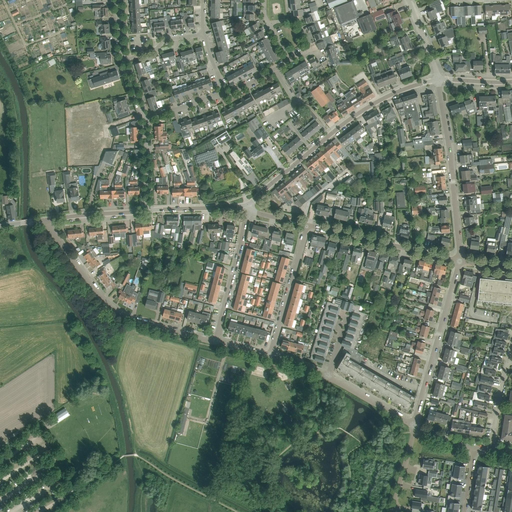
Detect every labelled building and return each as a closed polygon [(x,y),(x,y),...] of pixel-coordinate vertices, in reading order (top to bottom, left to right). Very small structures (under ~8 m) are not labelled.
[(326,0),(330,9),(334,7),(347,1),(346,0),(326,0)] [(357,19),(364,17),(362,12),(358,13),(353,0),(350,0),(347,1),(334,7),(341,26),(356,20),(357,19)] [(367,0),(371,8),(377,6),(374,0),(367,0)] [(442,3),(440,0),(437,0),(428,4),(430,8),(442,3)] [(252,3),(245,2),(245,8),(248,8),(248,11),(255,12),(255,11),(256,11),(256,8),(255,8),(255,5),(252,5),(252,3)] [(443,3),(433,7),(434,10),(428,12),(431,20),(437,18),(436,14),(443,11),(443,10),(446,9),(443,3)] [(93,11),(98,10),(99,10),(100,17),(108,17),(108,8),(105,8),(105,4),(93,5),(93,11)] [(471,8),(471,16),(471,25),(476,25),(475,19),(475,20),(474,16),(481,15),(481,11),(481,6),(478,6),(478,5),(476,5),(476,6),(474,6),(474,8),(471,8)] [(453,7),(451,7),(451,12),(451,17),(457,16),(458,16),(458,20),(457,20),(457,25),(458,25),(461,25),(462,25),(461,8),(458,8),(458,7),(455,7),(455,6),(453,6),(453,7)] [(464,8),(461,8),(462,25),(466,25),(466,20),(465,20),(464,16),(465,16),(471,16),(471,8),(471,6),(468,6),(466,6),(467,6),(464,6),(464,8)] [(252,14),(252,12),(248,11),(244,11),(244,17),(247,17),(247,21),(254,21),(254,14),(252,14)] [(394,11),(386,15),(387,19),(388,18),(392,17),(394,22),(390,24),(389,24),(391,27),(392,32),(401,28),(400,24),(402,23),(401,20),(399,14),(396,15),(394,11)] [(312,12),(306,15),(307,17),(305,18),(307,24),(309,24),(314,22),(316,21),(313,12),(312,13),(312,12)] [(184,16),(185,23),(188,23),(189,28),(191,28),(195,28),(194,18),(190,18),(190,15),(188,15),(187,13),(184,13),(184,16)] [(357,19),(363,34),(377,29),(371,14),(364,17),(357,19)] [(159,18),(159,19),(160,32),(164,32),(164,31),(166,31),(165,26),(168,25),(167,18),(167,15),(164,16),(164,18),(159,18)] [(176,20),(177,30),(181,30),(181,29),(183,29),(182,24),(185,23),(184,16),(176,17),(176,20)] [(167,18),(168,25),(171,25),(172,30),(174,30),(174,31),(177,30),(176,20),(173,20),(172,17),(167,18)] [(157,33),(160,32),(159,19),(150,20),(151,23),(151,27),(154,27),(155,32),(157,32),(157,33)] [(311,33),(315,32),(320,29),(318,22),(320,21),(319,20),(314,22),(309,24),(310,26),(308,27),(311,33)] [(100,27),(100,34),(110,33),(109,24),(103,25),(103,22),(96,22),(97,27),(100,27)] [(246,26),(251,34),(258,30),(259,29),(256,23),(254,25),(252,22),(246,26)] [(438,24),(433,26),(436,34),(442,31),(443,34),(454,30),(453,28),(448,30),(448,29),(446,30),(443,22),(440,23),(438,24)] [(318,40),(324,38),(327,37),(325,31),(327,30),(326,27),(320,29),(315,32),(316,34),(314,35),(316,41),(318,40)] [(479,35),(487,34),(487,27),(478,28),(479,35)] [(257,37),(258,40),(261,39),(265,36),(262,31),(259,32),(258,30),(251,34),(249,35),(252,40),(257,37)] [(444,37),(438,39),(442,47),(446,46),(449,45),(447,40),(456,36),(454,30),(443,34),(444,37)] [(397,36),(390,39),(391,42),(395,40),(396,44),(397,47),(399,46),(402,45),(410,42),(409,39),(408,36),(402,38),(399,39),(398,39),(397,36)] [(101,50),(102,50),(111,49),(110,40),(107,40),(107,37),(101,38),(101,44),(100,44),(99,45),(99,46),(99,47),(99,48),(100,49),(101,50)] [(258,49),(259,49),(270,43),(267,38),(262,41),(261,39),(258,40),(255,42),(256,44),(259,43),(260,45),(257,46),(258,49)] [(319,50),(326,47),(324,41),(325,41),(324,38),(318,40),(319,43),(317,44),(319,50)] [(256,44),(255,42),(246,47),(247,50),(257,45),(256,44)] [(410,42),(402,45),(404,51),(408,49),(412,47),(410,42)] [(270,43),(259,49),(262,54),(264,53),(272,49),(270,46),(271,45),(270,43)] [(326,47),(327,50),(324,51),(326,56),(336,53),(337,52),(340,52),(338,48),(336,49),(334,44),(326,47)] [(196,52),(198,59),(201,58),(200,55),(204,54),(202,47),(196,49),(196,52)] [(264,53),(267,58),(276,54),(275,51),(273,52),(272,49),(264,53)] [(187,51),(190,62),(196,60),(196,59),(198,59),(196,52),(194,53),(193,50),(187,51)] [(181,53),(182,60),(183,60),(183,62),(180,62),(182,69),(185,68),(184,63),(187,62),(188,65),(190,65),(190,62),(187,51),(184,52),(183,51),(181,52),(181,53)] [(174,52),(168,53),(171,64),(174,63),(175,62),(174,59),(176,59),(176,58),(176,57),(174,52)] [(324,62),(327,68),(331,65),(331,66),(340,62),(337,55),(340,53),(340,52),(337,52),(336,53),(326,56),(328,61),(324,63),(324,62)] [(94,53),(90,54),(91,59),(94,58),(94,56),(96,56),(97,59),(97,58),(101,58),(101,65),(104,64),(109,64),(109,63),(112,63),(111,55),(108,55),(105,56),(105,53),(100,53),(96,53),(94,53)] [(163,58),(160,59),(161,62),(164,71),(164,70),(167,70),(167,69),(166,66),(166,65),(168,65),(171,64),(168,53),(162,55),(163,58)] [(470,63),(470,68),(474,68),(474,70),(483,70),(482,61),(475,61),(475,53),(470,53),(470,55),(469,55),(469,62),(470,63)] [(279,59),(276,54),(267,58),(270,64),(279,59)] [(470,72),(470,68),(470,63),(468,61),(462,61),(462,55),(453,55),(453,64),(456,64),(456,72),(470,72)] [(318,68),(321,66),(317,60),(316,61),(313,57),(311,58),(311,59),(309,60),(313,68),(316,66),(318,68)] [(399,63),(397,58),(391,60),(393,66),(396,64),(401,79),(412,75),(409,66),(402,69),(399,63)] [(135,64),(137,70),(147,67),(148,66),(147,62),(145,63),(145,61),(142,62),(135,64)] [(301,65),(305,72),(311,69),(306,61),(301,65)] [(259,64),(259,63),(256,65),(259,70),(265,67),(262,62),(259,64)] [(248,66),(252,73),(257,71),(253,63),(248,66)] [(296,68),(300,75),(302,78),(307,75),(305,72),(301,65),(296,68)] [(244,68),(248,76),(252,73),(248,66),(244,68)] [(143,78),(150,75),(147,67),(137,70),(137,71),(138,73),(139,76),(142,75),(143,78)] [(234,70),(236,73),(240,80),(244,78),(240,71),(239,68),(234,70)] [(240,71),(244,78),(248,76),(244,68),(240,71)] [(290,71),(295,79),(300,75),(296,68),(290,71)] [(117,70),(93,79),(96,87),(120,79),(117,70)] [(297,81),(295,79),(290,71),(285,74),(288,78),(286,80),(290,86),(292,85),(291,84),(297,81)] [(382,77),(385,85),(391,83),(388,75),(386,72),(384,73),(385,76),(382,77)] [(231,75),(235,83),(240,80),(236,73),(231,75)] [(379,88),(385,85),(382,77),(380,73),(375,75),(376,76),(376,78),(376,79),(379,88)] [(388,75),(391,83),(397,81),(394,73),(388,75)] [(141,82),(143,87),(153,84),(150,76),(150,75),(143,78),(144,81),(141,82)] [(231,85),(235,83),(231,75),(227,78),(231,85)] [(336,75),(330,79),(333,84),(340,80),(336,75)] [(201,81),(204,90),(207,89),(207,91),(209,90),(206,80),(201,81)] [(363,94),(362,95),(364,98),(365,97),(367,101),(375,96),(371,89),(366,92),(363,87),(368,85),(365,80),(357,85),(363,94)] [(192,85),(195,93),(197,92),(198,94),(200,93),(196,83),(192,85)] [(272,84),(277,94),(280,92),(281,93),(283,92),(278,83),(275,85),(274,83),(272,84)] [(148,92),(149,95),(156,93),(155,90),(152,91),(150,85),(153,84),(143,87),(145,93),(148,92)] [(268,88),(273,98),(275,96),(275,95),(277,94),(272,84),(271,85),(271,87),(268,88)] [(183,88),(186,96),(188,95),(189,97),(191,97),(187,86),(183,88)] [(332,104),(325,95),(326,95),(319,86),(311,92),(322,107),(326,104),(331,110),(327,113),(328,114),(323,118),(327,123),(332,120),(334,122),(339,118),(337,115),(338,115),(336,112),(337,111),(332,104)] [(180,100),(182,100),(177,88),(175,88),(176,90),(173,91),(176,99),(179,98),(180,100)] [(263,89),(268,99),(271,97),(272,99),(273,98),(268,88),(265,90),(265,89),(263,90),(263,89)] [(257,91),(263,100),(265,99),(266,100),(268,99),(263,89),(260,91),(259,90),(257,91)] [(260,102),(263,100),(257,91),(256,92),(256,93),(253,95),(258,104),(260,103),(260,102)] [(499,105),(499,109),(499,115),(500,122),(503,122),(502,105),(503,105),(503,103),(506,103),(506,107),(511,106),(510,103),(510,91),(501,91),(502,98),(498,98),(498,103),(499,105)] [(325,95),(332,104),(335,101),(329,92),(326,95),(325,95)] [(348,98),(351,102),(355,109),(362,105),(360,101),(358,102),(356,99),(354,95),(352,92),(350,93),(351,96),(348,98)] [(147,99),(149,105),(156,102),(154,96),(157,96),(156,93),(149,95),(150,98),(147,99)] [(406,113),(407,119),(408,120),(411,130),(416,128),(414,122),(420,120),(415,102),(419,101),(417,93),(403,98),(405,106),(406,113)] [(424,103),(426,103),(435,101),(434,93),(422,95),(423,100),(424,103)] [(248,99),(252,106),(256,104),(251,94),(249,95),(250,97),(248,99)] [(360,101),(362,105),(367,101),(365,97),(364,98),(362,95),(356,99),(358,102),(360,101)] [(495,96),(487,97),(488,106),(488,111),(496,111),(496,109),(495,101),(495,96)] [(346,109),(348,113),(355,109),(351,102),(349,103),(344,97),(341,98),(343,101),(346,105),(347,108),(346,109)] [(487,97),(479,97),(480,102),(480,110),(484,110),(484,112),(488,112),(488,111),(488,106),(487,97)] [(115,110),(116,110),(128,105),(126,99),(121,101),(120,98),(113,100),(115,106),(114,106),(115,110)] [(242,99),(248,109),(252,106),(248,99),(245,100),(244,98),(242,99)] [(404,106),(405,106),(403,98),(394,100),(397,108),(399,114),(400,114),(401,116),(405,115),(404,111),(403,106),(404,106)] [(239,103),(243,111),(248,109),(242,99),(241,100),(242,102),(239,103)] [(464,102),(464,104),(466,109),(468,115),(471,114),(469,111),(474,109),(471,100),(464,102)] [(156,102),(149,105),(151,110),(158,108),(158,107),(162,106),(160,101),(156,102)] [(343,117),(348,113),(346,109),(347,108),(346,105),(343,101),(337,105),(339,109),(339,110),(343,117)] [(426,103),(427,108),(427,109),(436,108),(435,101),(426,103)] [(234,104),(239,113),(243,111),(239,103),(237,105),(236,103),(234,104)] [(231,108),(235,116),(239,113),(234,104),(232,105),(233,107),(231,108)] [(461,111),(466,109),(464,104),(459,106),(458,104),(450,107),(452,115),(461,112),(461,111)] [(129,105),(128,105),(116,110),(117,114),(119,119),(125,116),(124,113),(130,110),(129,108),(130,107),(129,105)] [(225,108),(231,118),(235,116),(231,108),(228,109),(227,107),(225,108)] [(393,119),(397,117),(391,107),(389,109),(388,108),(385,109),(386,110),(383,112),(386,118),(385,119),(388,123),(394,120),(393,119)] [(429,116),(437,114),(436,108),(427,110),(427,109),(427,108),(425,108),(424,107),(421,108),(423,118),(429,117),(429,116)] [(226,120),(231,118),(225,108),(224,109),(225,111),(222,113),(226,120)] [(317,118),(310,109),(308,111),(315,120),(317,118)] [(377,110),(370,114),(372,118),(374,117),(376,121),(376,125),(381,124),(379,119),(381,117),(377,110)] [(216,111),(214,112),(217,122),(222,121),(219,112),(216,113),(216,111)] [(298,119),(299,118),(302,121),(305,119),(300,113),(296,116),(298,119)] [(207,114),(204,115),(208,125),(213,124),(210,115),(207,116),(207,114)] [(372,118),(370,114),(364,117),(369,125),(370,127),(372,126),(372,127),(374,126),(376,129),(368,132),(371,138),(379,137),(377,129),(376,125),(376,121),(374,117),(372,118)] [(254,132),(256,135),(259,139),(262,137),(264,140),(269,136),(256,117),(248,123),(254,132)] [(190,132),(195,130),(192,122),(191,119),(188,120),(187,118),(185,119),(190,132)] [(181,123),(178,124),(181,132),(182,136),(190,133),(190,132),(185,119),(183,120),(184,122),(181,122),(181,123)] [(311,126),(316,132),(321,127),(316,122),(315,123),(312,120),(309,123),(311,126)] [(309,123),(304,127),(311,136),(316,132),(311,126),(309,123)] [(155,127),(155,133),(163,133),(163,127),(164,127),(164,124),(159,124),(159,126),(155,127)] [(355,128),(360,135),(365,131),(360,124),(355,128)] [(130,128),(127,128),(127,135),(131,134),(138,134),(137,127),(134,127),(134,126),(130,126),(130,128)] [(110,129),(113,136),(119,133),(116,127),(110,129)] [(306,140),(311,136),(304,127),(299,131),(306,140)] [(350,132),(357,141),(362,138),(360,135),(355,128),(350,132)] [(439,134),(438,128),(431,129),(427,130),(428,136),(432,136),(432,135),(439,134)] [(215,137),(216,138),(219,143),(220,145),(231,139),(226,130),(215,137)] [(350,132),(345,136),(350,143),(355,139),(350,132)] [(167,140),(167,133),(155,133),(156,140),(160,140),(160,143),(165,142),(164,140),(167,140)] [(350,143),(345,136),(340,140),(347,149),(349,147),(347,145),(350,143)] [(293,141),(298,147),(303,142),(298,137),(293,141)] [(214,146),(219,143),(216,138),(211,141),(214,146)] [(248,148),(244,151),(249,158),(252,156),(254,158),(257,156),(258,156),(261,154),(265,151),(261,145),(261,146),(256,139),(252,143),(256,149),(251,153),(250,151),(248,148)] [(464,149),(473,148),(471,139),(462,140),(464,149)] [(425,156),(428,156),(427,145),(433,144),(433,140),(423,141),(423,144),(424,157),(425,156)] [(288,145),(293,151),(298,147),(293,141),(288,145)] [(328,145),(339,158),(341,156),(340,154),(342,153),(339,149),(342,147),(338,142),(335,144),(332,141),(328,145)] [(288,155),(293,151),(288,145),(283,149),(288,155)] [(328,145),(325,148),(330,155),(332,154),(337,160),(339,158),(328,145)] [(434,146),(435,155),(442,155),(442,148),(439,148),(438,146),(434,146)] [(321,151),(332,164),(333,166),(335,165),(329,156),(330,155),(325,148),(321,151)] [(178,149),(173,151),(176,158),(181,156),(180,153),(178,149)] [(187,149),(180,149),(182,154),(183,153),(186,160),(190,158),(187,149)] [(216,149),(194,157),(197,167),(198,167),(200,166),(202,168),(205,168),(206,167),(207,166),(207,164),(212,162),(214,166),(212,166),(212,167),(211,168),(212,171),(213,171),(214,171),(216,175),(215,176),(215,177),(215,179),(216,180),(217,180),(228,177),(227,174),(229,173),(227,170),(226,170),(225,169),(225,168),(223,168),(222,165),(221,165),(219,160),(216,149)] [(113,150),(107,150),(102,159),(113,164),(115,161),(118,155),(119,150),(120,150),(113,150)] [(254,170),(244,157),(241,159),(234,151),(230,154),(236,162),(235,163),(241,170),(243,169),(248,175),(254,170)] [(323,161),(324,160),(329,166),(332,164),(321,151),(317,154),(323,161)] [(313,157),(324,171),(328,167),(323,161),(317,154),(313,157)] [(443,161),(442,155),(435,155),(436,165),(440,164),(440,161),(443,161)] [(465,155),(460,156),(461,164),(466,163),(469,163),(471,163),(471,166),(479,165),(480,165),(480,166),(488,165),(490,165),(493,164),(492,159),(489,159),(487,159),(479,160),(479,162),(473,162),(472,155),(468,155),(465,155)] [(315,168),(317,170),(319,168),(322,172),(324,171),(313,157),(309,161),(315,168)] [(315,171),(317,170),(315,168),(309,161),(305,164),(311,171),(316,177),(315,178),(317,181),(321,178),(315,171)] [(493,165),(490,166),(480,167),(480,174),(494,172),(493,165)] [(189,167),(192,177),(193,177),(196,176),(197,176),(193,166),(189,167)] [(303,166),(299,169),(306,177),(307,176),(312,181),(314,179),(309,173),(303,166)] [(163,167),(160,168),(160,169),(160,171),(163,178),(162,178),(163,179),(163,194),(169,194),(169,189),(168,186),(168,182),(166,182),(166,177),(165,176),(166,176),(165,174),(163,168),(163,167)] [(306,177),(299,169),(295,173),(306,186),(308,184),(304,179),(306,177)] [(462,175),(462,176),(462,177),(462,178),(463,180),(470,179),(470,182),(474,181),(477,181),(477,178),(477,176),(477,175),(474,175),(474,171),(470,171),(467,171),(462,171),(462,175)] [(55,172),(47,174),(49,185),(55,185),(54,178),(56,177),(55,172)] [(291,176),(297,183),(299,181),(304,187),(306,186),(295,173),(291,176)] [(134,180),(134,195),(140,194),(140,188),(143,188),(143,183),(143,174),(140,175),(140,182),(140,186),(138,187),(138,183),(137,183),(137,180),(134,180)] [(287,179),(298,192),(300,190),(295,184),(297,183),(291,176),(287,179)] [(350,176),(342,183),(352,185),(355,182),(351,177),(350,176)] [(115,190),(112,190),(113,198),(119,198),(119,184),(119,183),(120,179),(116,178),(115,181),(115,190)] [(178,182),(178,196),(186,196),(185,188),(181,188),(180,185),(182,185),(181,178),(178,178),(178,182)] [(284,182),(289,189),(291,188),(296,194),(298,192),(287,179),(284,182)] [(466,184),(463,184),(464,193),(469,192),(476,192),(475,186),(474,181),(470,182),(466,182),(466,184)] [(280,185),(291,198),(293,197),(288,191),(289,189),(284,182),(280,185)] [(314,187),(318,192),(323,188),(319,183),(314,187)] [(74,188),(70,188),(71,194),(72,200),(79,199),(78,193),(78,187),(77,184),(73,184),(74,188)] [(278,191),(275,193),(279,198),(280,197),(281,197),(283,195),(286,198),(284,201),(285,203),(291,198),(280,185),(276,189),(278,191)] [(310,190),(314,195),(318,192),(314,187),(312,185),(308,188),(310,190)] [(63,189),(56,190),(58,202),(59,202),(59,203),(61,202),(65,201),(64,195),(63,189)] [(306,193),(310,199),(314,195),(310,190),(306,193)] [(405,207),(404,192),(396,193),(397,208),(405,207)] [(302,196),(306,202),(310,199),(306,193),(302,196)] [(440,194),(432,194),(432,199),(432,201),(435,201),(437,201),(437,199),(439,199),(439,204),(442,204),(447,203),(447,196),(444,197),(441,197),(440,194)] [(302,205),(306,202),(302,196),(298,200),(302,205)] [(349,205),(356,206),(356,198),(346,196),(346,198),(351,199),(349,205)] [(464,203),(464,206),(477,204),(477,196),(467,197),(468,200),(465,200),(465,203),(464,203)] [(318,204),(316,213),(319,214),(319,215),(320,215),(322,215),(322,214),(324,206),(318,204)] [(412,206),(412,209),(413,214),(422,213),(422,207),(421,204),(418,204),(418,206),(412,206)] [(480,204),(477,204),(464,206),(464,208),(465,207),(466,211),(469,211),(469,214),(480,212),(480,204)] [(7,211),(8,214),(8,219),(15,218),(13,205),(7,206),(7,211)] [(324,206),(322,214),(329,216),(331,207),(324,206)] [(343,210),(341,219),(347,220),(348,215),(350,216),(351,211),(351,209),(343,207),(343,208),(343,210)] [(369,210),(369,209),(365,208),(364,209),(359,208),(358,212),(359,212),(358,220),(359,220),(359,221),(366,223),(369,210)] [(335,216),(334,217),(341,219),(343,210),(337,209),(336,209),(336,212),(335,216)] [(369,210),(366,223),(372,224),(374,219),(375,219),(376,214),(368,212),(369,210)] [(437,213),(439,213),(439,218),(440,218),(441,222),(446,222),(446,218),(448,218),(448,210),(441,210),(437,211),(437,213)] [(466,225),(471,224),(475,224),(474,220),(477,220),(477,214),(468,215),(468,218),(465,218),(466,225)] [(395,222),(395,217),(385,215),(383,222),(382,226),(391,228),(392,221),(395,222)] [(187,229),(192,229),(193,225),(193,217),(184,217),(184,225),(183,232),(186,232),(187,229)] [(193,225),(192,229),(192,231),(195,232),(196,229),(201,229),(201,225),(202,225),(202,217),(193,217),(193,225)] [(139,235),(143,235),(143,233),(143,224),(136,224),(136,227),(135,227),(135,229),(135,231),(139,231),(139,235)] [(214,239),(215,240),(217,240),(217,236),(220,236),(220,232),(223,232),(223,227),(219,227),(219,224),(214,224),(214,238),(213,238),(213,239),(214,239)] [(126,225),(119,226),(120,237),(125,237),(125,233),(127,233),(127,232),(128,232),(128,228),(127,228),(126,225)] [(233,238),(234,233),(235,226),(228,225),(227,229),(227,231),(225,231),(224,235),(226,235),(226,238),(229,238),(229,237),(233,238)] [(251,236),(258,238),(261,227),(254,225),(252,231),(249,231),(248,236),(251,237),(251,236)] [(119,226),(112,227),(113,229),(111,230),(112,234),(113,233),(113,234),(115,234),(115,237),(120,237),(119,226)] [(399,226),(398,234),(401,235),(400,238),(408,239),(410,228),(399,226)] [(510,228),(504,226),(503,230),(501,239),(507,240),(510,228)] [(258,238),(265,240),(266,236),(268,229),(261,227),(258,238)] [(96,228),(89,229),(90,232),(88,232),(89,236),(89,238),(94,237),(94,235),(97,235),(96,228)] [(96,228),(97,235),(97,238),(103,238),(103,234),(105,234),(105,230),(103,230),(103,228),(96,228)] [(274,230),(272,240),(280,242),(281,238),(280,237),(281,232),(274,230)] [(286,243),(287,244),(292,245),(294,235),(287,233),(286,239),(287,239),(286,243)] [(313,251),(316,252),(319,236),(313,235),(311,243),(310,247),(314,248),(313,251)] [(319,236),(316,252),(319,252),(319,249),(320,249),(321,245),(324,246),(326,238),(319,236)] [(449,246),(450,240),(439,237),(438,240),(442,241),(441,244),(449,246)] [(471,241),(471,243),(470,248),(478,249),(479,244),(479,242),(480,238),(477,237),(476,242),(471,241)] [(223,243),(222,250),(229,251),(230,242),(223,241),(223,243)] [(488,245),(488,246),(487,251),(494,252),(495,247),(495,246),(496,242),(487,241),(487,245),(488,245)] [(335,252),(335,249),(337,245),(329,242),(326,255),(330,256),(331,251),(335,252)] [(341,244),(340,249),(339,252),(338,252),(337,258),(341,259),(343,253),(348,254),(350,246),(341,244)] [(352,255),(351,261),(353,262),(353,264),(355,264),(356,261),(357,262),(358,256),(361,256),(362,254),(363,249),(354,247),(353,252),(352,255)] [(88,254),(84,256),(88,262),(94,257),(97,255),(97,254),(99,253),(96,248),(93,250),(91,251),(89,249),(86,251),(88,254)] [(375,266),(378,259),(378,257),(375,256),(376,253),(369,251),(367,258),(374,261),(373,266),(375,266)] [(219,253),(217,261),(220,262),(220,261),(227,262),(228,255),(222,253),(219,253)] [(377,260),(375,267),(382,270),(384,262),(384,261),(387,262),(388,260),(389,255),(382,253),(380,257),(379,260),(379,261),(377,260)] [(246,254),(245,260),(252,262),(255,263),(256,257),(253,256),(246,254)] [(393,270),(394,265),(394,264),(397,265),(399,258),(391,256),(390,261),(389,263),(388,268),(393,270)] [(94,257),(88,262),(92,267),(96,265),(97,267),(101,264),(99,262),(98,263),(94,257)] [(282,257),(281,263),(288,265),(290,259),(285,257),(282,257)] [(329,260),(324,259),(323,265),(319,279),(320,280),(321,277),(323,277),(324,273),(325,273),(329,260)] [(403,265),(407,266),(406,270),(410,271),(411,267),(412,261),(405,260),(403,265)] [(416,271),(422,273),(422,272),(425,262),(420,260),(418,267),(417,267),(416,271)] [(433,277),(438,278),(441,266),(436,264),(435,269),(434,272),(435,272),(433,276),(433,277)] [(218,266),(216,272),(224,274),(225,268),(218,266)] [(253,268),(250,268),(243,266),(241,272),(249,274),(252,274),(253,268)] [(441,266),(438,278),(437,284),(441,286),(442,282),(441,279),(442,274),(445,274),(446,267),(441,266)] [(99,277),(103,282),(109,278),(105,273),(106,272),(104,270),(101,272),(103,274),(99,277)] [(465,271),(461,284),(466,286),(472,287),(473,281),(475,281),(477,276),(473,275),(473,273),(465,271)] [(283,282),(285,276),(278,274),(276,280),(283,282)] [(123,280),(121,283),(125,285),(129,276),(126,275),(125,277),(123,280)] [(123,276),(116,284),(118,287),(119,286),(121,283),(123,280),(125,277),(123,276)] [(485,279),(480,279),(478,300),(483,301),(483,303),(492,304),(492,302),(503,303),(503,305),(511,306),(511,304),(511,303),(511,279),(505,279),(505,281),(494,280),(494,278),(485,277),(485,279)] [(113,283),(109,278),(103,282),(107,288),(111,285),(112,287),(116,285),(114,282),(113,283)] [(273,282),(272,288),(279,290),(281,284),(273,282)] [(186,283),(184,290),(196,293),(198,286),(186,283)] [(212,289),(212,290),(219,291),(221,286),(213,284),(210,283),(209,289),(212,289)] [(295,289),(294,290),(302,292),(302,291),(304,285),(296,283),(295,289)] [(123,291),(120,290),(118,294),(120,295),(119,298),(125,301),(131,288),(132,286),(127,284),(123,292),(122,292),(123,291)] [(326,292),(326,293),(336,296),(337,295),(338,292),(340,288),(334,287),(333,288),(332,287),(331,292),(329,291),(331,286),(328,285),(326,292)] [(344,292),(342,297),(350,299),(353,289),(349,287),(347,293),(344,292)] [(135,290),(131,288),(125,301),(131,304),(132,301),(134,302),(136,298),(140,300),(141,293),(139,292),(138,293),(134,292),(135,290)] [(293,295),(292,297),(300,299),(302,300),(302,297),(304,292),(302,292),(294,290),(293,295)] [(459,300),(469,303),(469,302),(470,303),(472,294),(472,292),(471,291),(468,292),(467,294),(468,295),(469,296),(469,298),(460,295),(459,300)] [(149,295),(146,307),(155,309),(157,301),(163,303),(165,293),(159,292),(158,297),(149,295)] [(246,306),(248,300),(244,299),(237,297),(235,303),(243,305),(246,306)] [(291,301),(290,304),(298,306),(299,303),(300,299),(292,297),(291,301)] [(327,302),(339,306),(347,308),(348,302),(337,299),(335,304),(327,302)] [(325,309),(337,313),(338,313),(339,309),(338,308),(339,306),(327,302),(325,309)] [(347,308),(354,310),(366,314),(359,311),(360,306),(348,302),(347,308)] [(457,302),(455,310),(461,312),(464,304),(457,302)] [(290,307),(288,311),(296,313),(297,309),(298,306),(290,304),(290,307)] [(171,311),(169,318),(175,320),(177,312),(177,309),(172,308),(171,311)] [(413,311),(433,316),(434,311),(427,309),(426,312),(421,310),(415,308),(415,309),(411,308),(410,309),(413,310),(413,311)] [(323,316),(335,320),(336,320),(337,316),(336,315),(337,313),(325,309),(323,316)] [(351,317),(352,317),(364,321),(366,314),(354,310),(354,313),(352,313),(351,317)] [(455,310),(453,318),(459,320),(461,312),(455,310)] [(187,320),(194,321),(196,313),(190,311),(187,320)] [(288,313),(286,318),(294,320),(295,315),(296,313),(288,311),(288,313)] [(432,321),(433,316),(413,311),(412,314),(420,316),(420,315),(425,316),(424,319),(432,321)] [(202,314),(200,323),(206,325),(207,319),(209,320),(210,314),(203,312),(202,314)] [(196,313),(194,321),(200,323),(202,314),(196,313)] [(323,316),(321,323),(332,327),(334,327),(335,323),(334,322),(335,320),(323,316)] [(349,324),(350,325),(362,328),(364,321),(352,317),(351,320),(350,320),(349,324)] [(286,319),(284,325),(287,326),(292,327),(294,321),(294,320),(286,318),(286,319)] [(457,328),(459,320),(453,318),(451,326),(457,328)] [(228,330),(235,332),(237,324),(230,322),(228,330)] [(303,328),(304,323),(301,322),(300,327),(297,326),(296,328),(297,330),(302,332),(303,328)] [(319,330),(330,334),(331,334),(333,330),(332,329),(332,327),(321,323),(319,330)] [(237,324),(235,332),(241,334),(243,325),(237,324)] [(243,325),(241,334),(247,335),(249,327),(243,325)] [(348,327),(347,331),(348,332),(359,335),(362,328),(350,325),(349,327),(348,327)] [(249,327),(247,335),(253,337),(255,329),(249,327)] [(414,328),(413,330),(415,331),(420,333),(420,335),(422,336),(427,338),(428,332),(414,328)] [(255,329),(253,337),(259,339),(261,330),(255,329)] [(497,334),(497,337),(502,338),(507,340),(508,334),(503,333),(504,330),(499,329),(496,329),(495,333),(497,334)] [(261,330),(259,339),(265,340),(267,332),(261,330)] [(316,337),(328,341),(329,341),(331,337),(329,337),(330,334),(319,330),(316,337)] [(451,331),(449,337),(458,340),(459,334),(456,333),(451,331)] [(346,334),(344,338),(346,339),(357,342),(359,335),(348,332),(347,334),(346,334)] [(496,340),(495,345),(500,346),(505,348),(506,342),(501,341),(502,338),(497,337),(494,336),(493,339),(496,340)] [(314,344),(326,348),(327,348),(328,344),(327,344),(328,341),(316,337),(314,344)] [(456,346),(458,340),(449,337),(448,344),(452,345),(456,346)] [(290,342),(288,349),(295,351),(297,344),(294,343),(294,340),(291,339),(290,342)] [(346,339),(343,346),(344,346),(354,349),(356,345),(357,342),(346,339)] [(281,347),(288,349),(290,342),(283,340),(281,347)] [(297,344),(295,351),(302,353),(304,346),(297,344)] [(312,352),(324,355),(325,355),(326,351),(325,351),(326,348),(314,344),(312,352)] [(423,354),(424,349),(411,345),(408,344),(407,346),(416,349),(415,352),(423,354)] [(495,345),(492,344),(490,353),(498,355),(503,356),(504,350),(499,349),(500,346),(495,345)] [(358,350),(354,349),(344,346),(342,353),(344,354),(343,358),(341,357),(340,361),(341,362),(337,369),(336,369),(340,371),(341,370),(347,374),(346,375),(353,379),(354,378),(360,382),(359,382),(366,386),(366,385),(372,389),(372,390),(379,394),(379,393),(385,397),(391,401),(392,400),(398,404),(397,405),(404,409),(405,408),(408,410),(408,409),(409,409),(410,407),(415,397),(364,368),(359,365),(364,356),(358,352),(358,350)] [(446,348),(445,355),(453,357),(455,351),(451,350),(446,348)] [(310,359),(321,362),(324,355),(312,352),(311,354),(312,355),(310,359)] [(498,355),(490,353),(489,356),(492,356),(491,361),(498,363),(501,364),(502,359),(497,357),(498,355)] [(451,363),(453,357),(445,355),(443,361),(451,363)] [(484,365),(483,368),(491,370),(491,367),(497,368),(498,363),(491,361),(488,360),(486,366),(484,365)] [(440,372),(453,376),(455,369),(450,368),(446,367),(442,366),(440,372)] [(482,373),(481,376),(489,378),(489,375),(495,376),(496,371),(491,370),(483,368),(482,368),(481,373),(482,373)] [(440,372),(438,378),(446,381),(447,379),(451,380),(453,376),(440,372)] [(481,376),(479,384),(487,386),(487,383),(493,385),(494,379),(489,378),(481,376)] [(437,383),(435,389),(443,392),(445,385),(442,384),(437,383)] [(478,389),(477,392),(485,394),(485,391),(490,393),(492,387),(482,385),(480,390),(478,389)] [(442,398),(443,392),(435,389),(433,396),(438,397),(442,398)] [(472,400),(474,400),(483,403),(483,402),(483,400),(488,401),(490,396),(485,394),(477,392),(477,393),(474,392),(472,400)] [(488,404),(483,402),(483,403),(474,400),(472,406),(474,406),(473,409),(480,411),(481,408),(486,409),(488,404)] [(184,434),(191,401),(186,401),(180,433),(184,434)] [(430,411),(428,419),(434,421),(436,412),(437,408),(434,407),(433,411),(430,411)] [(59,412),(51,418),(54,422),(62,416),(59,412)] [(436,412),(434,421),(440,422),(442,413),(436,412)] [(442,413),(440,422),(446,424),(448,415),(442,413)] [(511,415),(505,415),(501,439),(511,440),(511,415)] [(451,430),(457,431),(458,423),(459,420),(453,419),(451,430)] [(477,428),(475,436),(482,437),(482,435),(484,435),(485,429),(477,428)] [(429,460),(424,460),(423,461),(422,464),(423,464),(422,468),(429,469),(428,473),(429,473),(437,474),(438,470),(433,469),(435,461),(434,461),(434,460),(429,459),(429,460)] [(453,462),(452,471),(453,471),(464,473),(465,467),(459,466),(460,463),(453,462)] [(451,477),(451,480),(457,481),(457,478),(463,479),(463,478),(464,478),(465,473),(464,473),(453,471),(452,477),(451,477)] [(428,476),(420,475),(418,484),(424,485),(423,487),(430,488),(431,484),(427,483),(428,476)] [(450,480),(449,489),(450,489),(460,491),(461,491),(462,485),(456,484),(457,481),(451,480),(450,480)] [(428,491),(416,489),(415,497),(421,498),(421,500),(439,503),(440,498),(427,496),(428,491)] [(448,495),(448,498),(454,499),(454,496),(460,497),(461,491),(460,491),(450,489),(449,495),(448,495)] [(448,499),(446,508),(459,509),(459,503),(453,502),(454,500),(454,499),(448,498),(448,499)] [(413,502),(412,502),(411,505),(412,505),(412,508),(418,509),(417,511),(434,511),(421,509),(422,503),(413,501),(413,502)]
